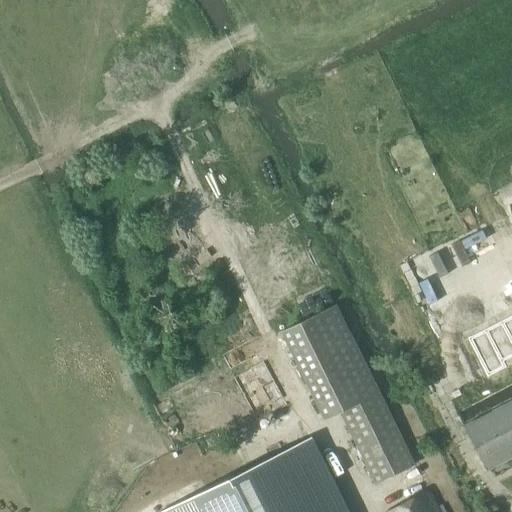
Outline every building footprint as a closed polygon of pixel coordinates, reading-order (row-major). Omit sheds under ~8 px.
[(375,484),(414,465),(337,305),(282,332),(325,419),(340,412),(375,484)] [(511,356),(511,317),(468,340),(487,377),(504,368),(501,362),(511,356)] [(258,421),(287,405),(263,361),(234,377),(258,421)] [(184,501),(161,511),(347,511),(311,438),(184,501)] [(438,511),(427,491),(386,511),(438,511)]
